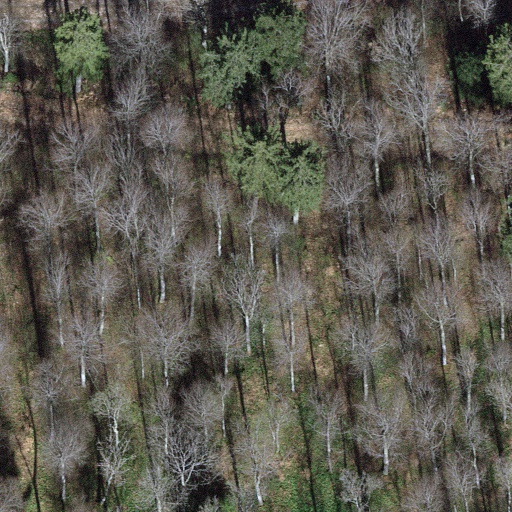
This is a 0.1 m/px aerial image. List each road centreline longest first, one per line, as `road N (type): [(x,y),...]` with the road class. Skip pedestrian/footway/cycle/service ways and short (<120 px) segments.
road 1 (track): [(0,106),(344,141),(511,137)]
road 2 (track): [(0,10),(209,0)]
